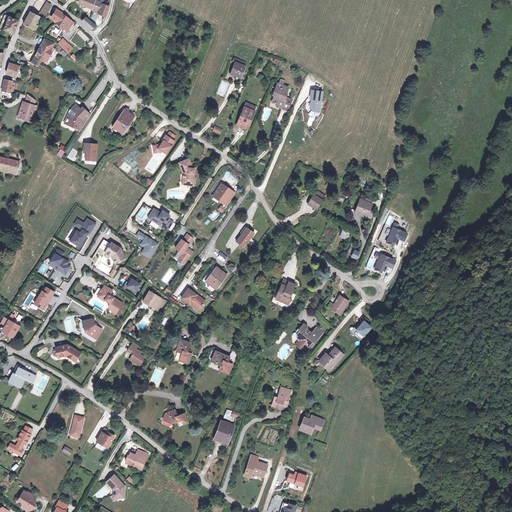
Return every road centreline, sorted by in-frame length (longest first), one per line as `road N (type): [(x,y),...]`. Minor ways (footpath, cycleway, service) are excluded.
road 1 (residential): [(49,0),(89,32),(115,78),(237,162),(274,218),(358,285)]
road 2 (unclassified): [(0,345),(53,372),(252,511)]
road 3 (track): [(511,489),(492,492),(470,510),(415,419),(374,299)]
